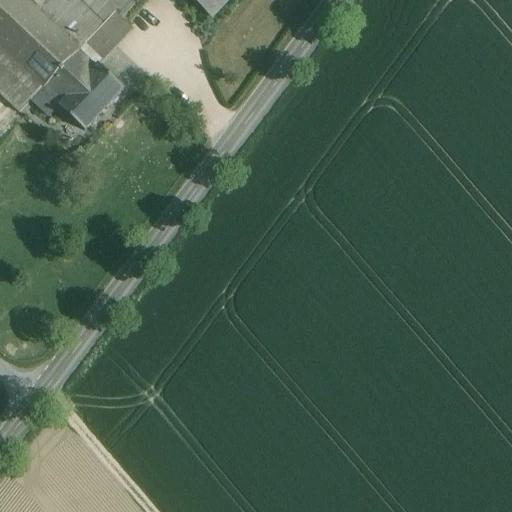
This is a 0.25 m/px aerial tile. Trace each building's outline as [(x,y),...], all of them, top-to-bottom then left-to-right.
[(79,51),(24,0),(0,0),(0,47),(43,88),(44,88),(79,51)] [(140,7),(132,0),(24,0),(79,51),(80,52),(116,13),(126,22),(140,7)] [(195,0),(211,15),(225,0),(195,0)] [(43,88),(0,47),(0,95),(19,113),(31,101),(43,88)] [(79,51),(44,88),(61,105),(96,68),(80,52),(79,51)] [(61,105),(59,107),(61,109),(83,129),(83,130),(85,132),(87,130),(120,94),(120,95),(124,90),(123,88),(122,88),(100,67),(99,65),(61,105)] [(44,88),(43,88),(31,101),(49,118),(59,107),(61,105),(44,88)]
